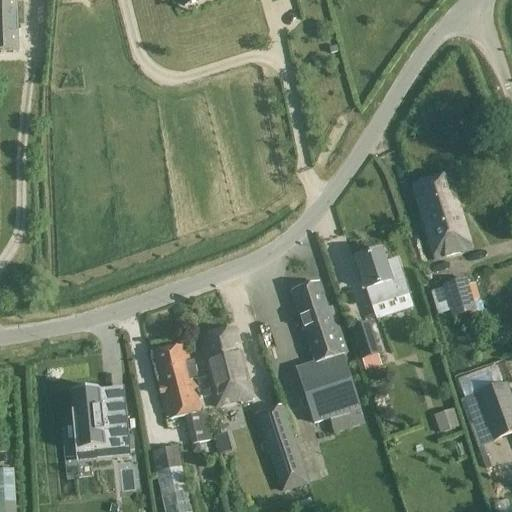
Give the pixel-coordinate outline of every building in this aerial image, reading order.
[(0,0),(0,53),(18,53),(16,0),(0,0)] [(413,186),(436,260),(471,249),(449,175),(413,186)] [(384,261),(380,251),(355,259),(366,290),(371,307),(407,294),(395,257),(384,261)] [(449,313),(451,320),(477,312),(467,280),(442,287),(449,313)] [(323,290),(320,290),(318,282),(291,291),(314,362),(294,368),(312,425),(361,409),(343,354),(346,353),(331,308),(327,309),(323,298),(324,295),(323,290)] [(361,360),(378,354),(368,322),(351,328),(361,360)] [(253,403),(252,398),(235,329),(199,338),(216,407),(241,401),(242,406),(253,403)] [(183,417),(193,454),(202,452),(200,445),(213,442),(205,411),(201,412),(193,380),(198,379),(193,360),(190,361),(186,344),(149,353),(165,421),(183,417)] [(511,398),(506,383),(459,400),(477,449),(511,435),(511,398)] [(78,394),(78,393),(67,394),(70,422),(74,422),(74,420),(80,420),(82,436),(74,437),(76,459),(89,458),(90,462),(91,462),(90,458),(110,456),(104,391),(78,394)] [(308,484),(283,406),(256,415),(281,493),(308,484)] [(443,436),(461,431),(454,409),(436,415),(443,436)] [(150,452),(163,511),(191,511),(182,467),(177,446),(150,452)] [(15,511),(13,470),(0,470),(0,511),(15,511)]
